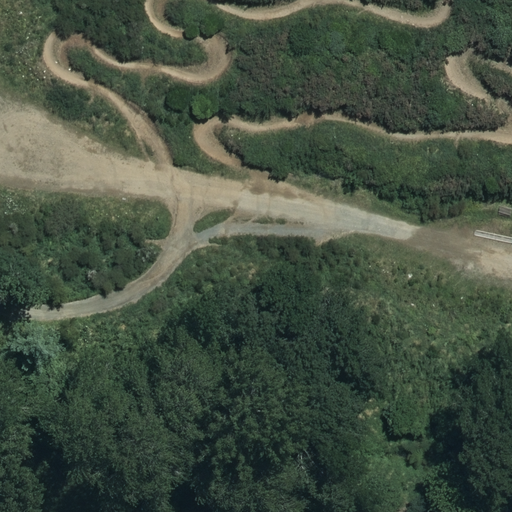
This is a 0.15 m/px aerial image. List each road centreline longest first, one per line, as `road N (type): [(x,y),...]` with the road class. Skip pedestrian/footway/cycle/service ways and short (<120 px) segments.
road 1 (track): [(0,306),(75,310),(133,293),(171,258),(189,195),(341,216),(511,258)]
road 2 (track): [(0,106),(20,131),(81,167),(189,195)]
